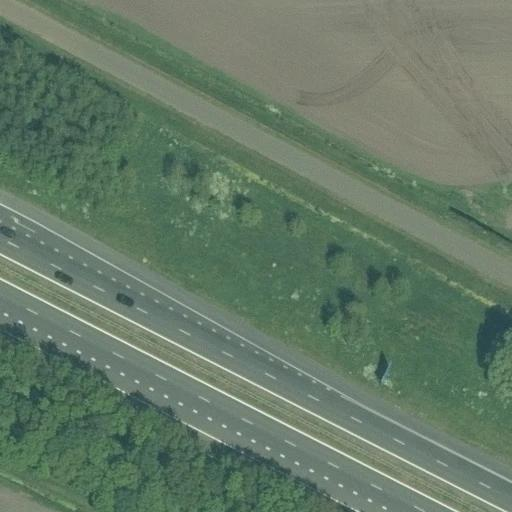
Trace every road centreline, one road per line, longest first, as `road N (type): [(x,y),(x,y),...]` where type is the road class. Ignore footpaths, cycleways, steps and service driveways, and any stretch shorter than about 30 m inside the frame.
road 1 (unclassified): [(0,8),(511,278)]
road 2 (motorway): [(511,502),(0,241)]
road 3 (motorway): [(0,298),(419,511)]
